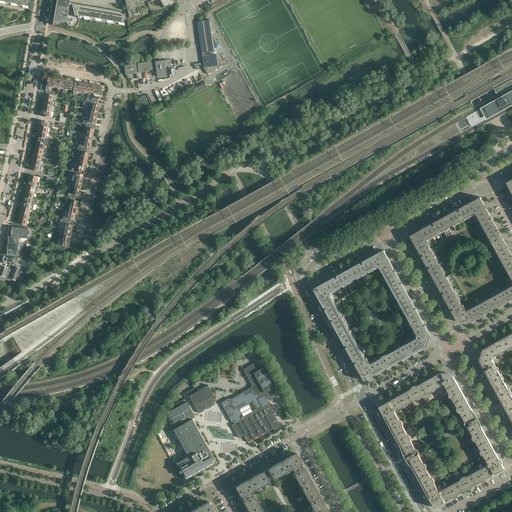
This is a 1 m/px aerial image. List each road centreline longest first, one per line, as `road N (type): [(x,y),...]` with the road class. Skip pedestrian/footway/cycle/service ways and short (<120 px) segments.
road 1 (tertiary): [(364,399),(301,272),(385,220)]
road 2 (residential): [(83,216),(110,89),(98,78),(33,66)]
road 3 (track): [(253,170),(432,69)]
road 4 (residential): [(385,237),(449,352)]
road 5 (residential): [(461,345),(398,230)]
road 6 (residential): [(449,352),(511,465)]
road 7 (tertiary): [(426,511),(364,399)]
